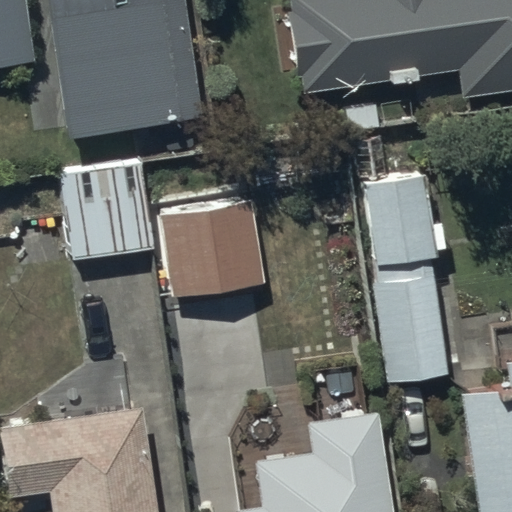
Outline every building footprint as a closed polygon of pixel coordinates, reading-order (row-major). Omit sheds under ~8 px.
[(22,0),(0,0),(0,56),(28,53),(22,0)] [(511,0),(274,0),(278,38),(511,16),(511,0)] [(137,152),(54,162),(65,249),(148,239),(137,152)] [(420,166),(359,173),(369,256),(372,256),(374,274),(368,275),(380,370),(440,362),(425,249),(429,249),(427,238),(439,237),(436,210),(426,211),(420,166)] [(245,191),(153,204),(165,285),(257,271),(245,191)] [(511,511),(511,318),(443,330),(471,511),(511,511)] [(0,378),(0,446),(40,441),(50,511),(156,511),(136,360),(0,378)] [(387,511),(370,367),(293,376),(297,407),(246,413),(252,460),(225,463),(230,511),(387,511)]
